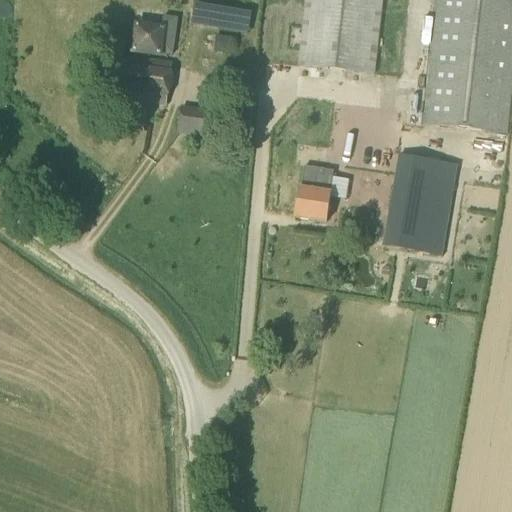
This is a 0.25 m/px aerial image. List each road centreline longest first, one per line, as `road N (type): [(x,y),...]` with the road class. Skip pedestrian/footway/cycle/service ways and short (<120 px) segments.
road 1 (unknown): [(190,416),(237,373),(255,326),(258,127),(272,96),(305,82),(380,84)]
road 2 (unclassified): [(198,511),(190,416),(140,313),(101,269),(0,191)]
